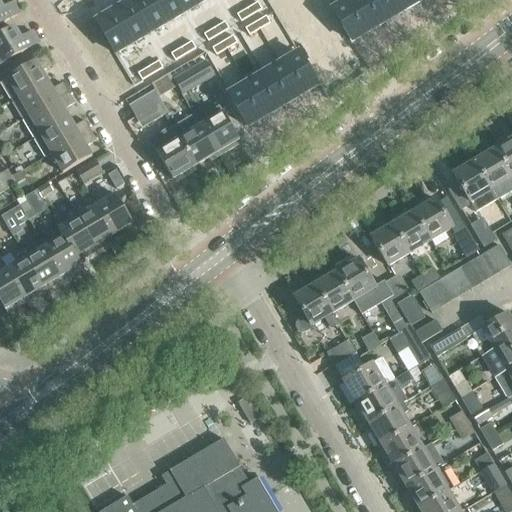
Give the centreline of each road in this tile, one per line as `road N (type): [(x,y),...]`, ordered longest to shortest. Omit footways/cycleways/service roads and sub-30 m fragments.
road 1 (tertiary): [(225,255),(511,30)]
road 2 (residential): [(374,511),(225,255)]
road 3 (residential): [(205,271),(51,21)]
road 4 (tertiary): [(0,430),(205,271)]
